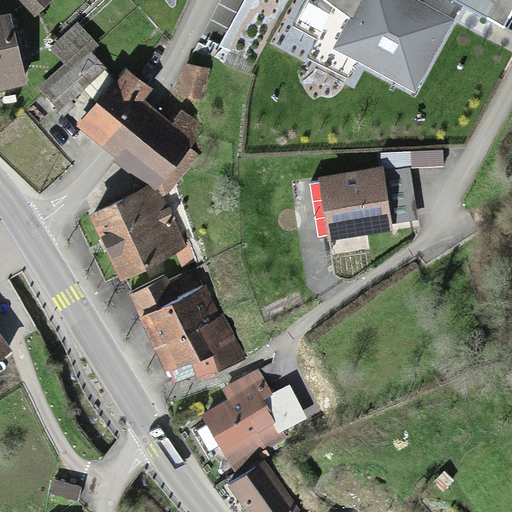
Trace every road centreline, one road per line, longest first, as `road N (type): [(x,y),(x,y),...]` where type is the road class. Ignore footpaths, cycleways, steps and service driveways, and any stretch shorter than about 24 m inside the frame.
road 1 (residential): [(26,228),(62,203),(142,109),(202,0)]
road 2 (primary): [(26,228),(151,434)]
road 3 (residential): [(511,86),(432,231)]
